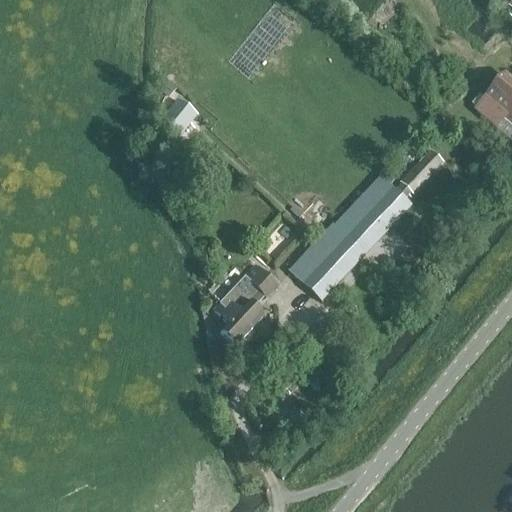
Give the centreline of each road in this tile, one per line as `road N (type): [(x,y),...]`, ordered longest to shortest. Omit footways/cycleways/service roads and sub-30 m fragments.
road 1 (unclassified): [(344,511),(511,308)]
road 2 (unknown): [(283,511),(278,475),(232,377)]
